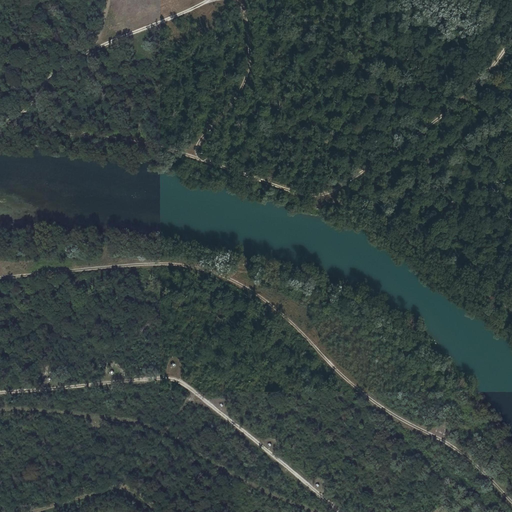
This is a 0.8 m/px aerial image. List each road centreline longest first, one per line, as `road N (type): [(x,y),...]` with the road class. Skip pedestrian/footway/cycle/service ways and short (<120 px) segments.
road 1 (track): [(0,278),(137,264),(184,265),(230,278),(278,310),(386,412),(440,438),(511,501)]
road 2 (track): [(511,42),(475,87),(321,196),(188,154),(0,128)]
road 3 (track): [(0,392),(155,377),(183,384),(339,511)]
road 4 (track): [(0,124),(81,55),(209,0)]
road 5 (track): [(156,511),(114,487),(31,511)]
